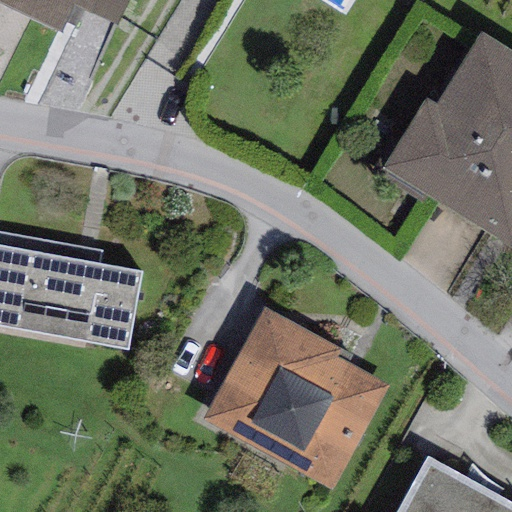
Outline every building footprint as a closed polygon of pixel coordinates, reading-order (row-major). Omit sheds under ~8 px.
[(99,0),(0,0),(0,8),(63,38),(75,13),(89,20),(92,15),(99,0)] [(128,0),(99,0),(92,15),(116,27),(128,0)] [(511,59),(476,38),(435,108),(425,102),(381,177),(511,254),(511,59)] [(0,251),(97,269),(100,255),(0,234),(0,251)] [(97,269),(0,251),(0,331),(127,356),(141,278),(97,269)] [(339,353),(262,312),(202,425),(332,493),(387,388),(335,360),(339,353)] [(511,511),(511,508),(426,462),(399,511),(511,511)]
